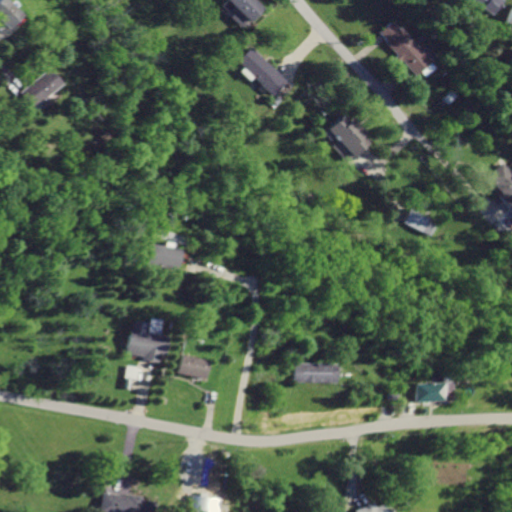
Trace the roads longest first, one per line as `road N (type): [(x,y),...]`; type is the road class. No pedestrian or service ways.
road 1 (residential): [(0,397),(242,441),(511,418)]
road 2 (residential): [(298,0),(435,150)]
